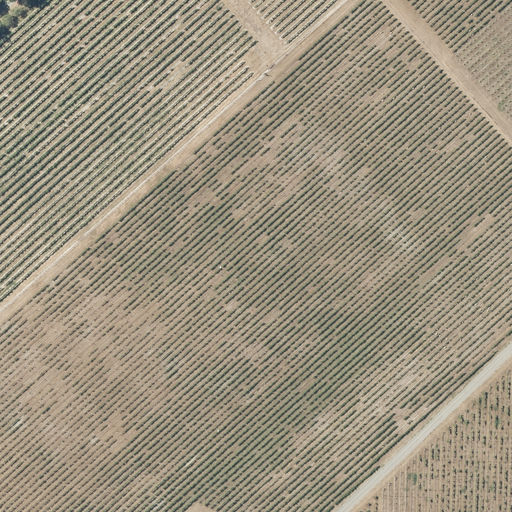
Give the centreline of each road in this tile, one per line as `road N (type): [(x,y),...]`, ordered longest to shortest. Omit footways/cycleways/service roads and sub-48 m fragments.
road 1 (track): [(0,319),(352,0)]
road 2 (track): [(393,0),(511,132)]
